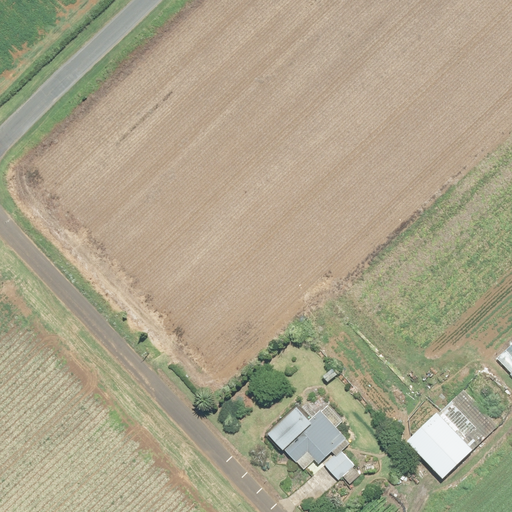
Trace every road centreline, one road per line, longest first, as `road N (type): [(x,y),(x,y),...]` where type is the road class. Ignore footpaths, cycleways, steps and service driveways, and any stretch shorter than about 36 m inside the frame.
road 1 (unclassified): [(0,207),(279,511)]
road 2 (unclassified): [(0,136),(145,0)]
